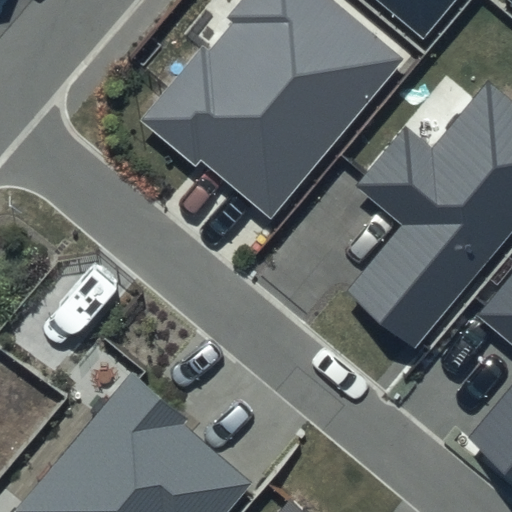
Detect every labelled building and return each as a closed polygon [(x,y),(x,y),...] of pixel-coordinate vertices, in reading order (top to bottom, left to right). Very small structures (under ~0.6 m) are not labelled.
[(394,46),(340,0),(214,0),(131,96),(257,204),(394,46)] [(428,0),(401,0),(417,13),(428,0)] [(511,207),(511,80),(500,94),(470,68),(411,137),(392,120),(347,172),(389,208),(329,278),(401,338),(511,207)] [(511,278),(479,318),(511,345),(511,377),(463,437),(511,477),(511,278)] [(186,419),(130,372),(12,511),(226,511),(252,482),(182,424),(186,419)] [(304,511),(289,499),(278,511),(304,511)]
